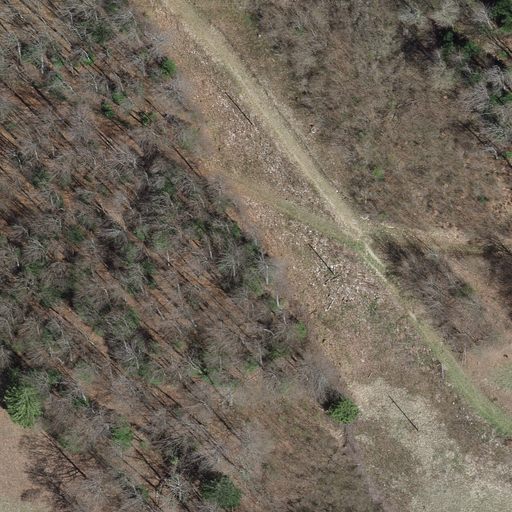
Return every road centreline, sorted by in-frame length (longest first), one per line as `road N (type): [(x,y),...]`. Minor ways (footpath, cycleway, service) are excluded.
road 1 (track): [(354,237),(0,89)]
road 2 (track): [(511,423),(486,411),(354,237)]
road 3 (track): [(354,237),(511,251)]
